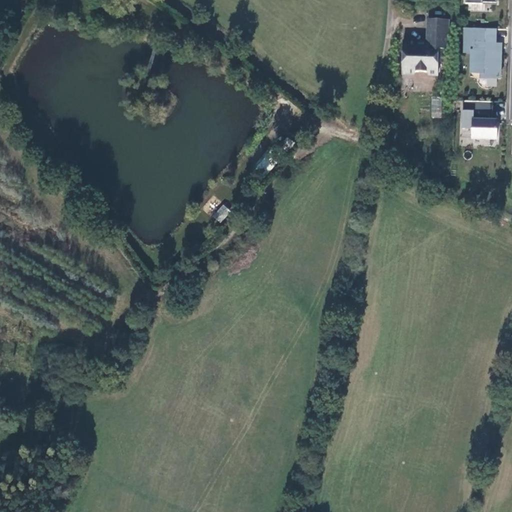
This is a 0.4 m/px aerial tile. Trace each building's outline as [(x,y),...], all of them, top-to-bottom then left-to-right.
[(429,19),(429,42),(429,45),(424,45),(422,42),(404,41),(403,75),(414,76),(418,72),(427,72),(430,75),(439,75),(439,62),(440,48),(444,48),(445,19),(429,19)] [(496,29),(470,28),(469,35),(466,35),(465,53),(475,53),(475,64),(472,64),(472,73),(487,73),(487,78),(500,79),(501,63),(497,63),(498,44),(495,44),(496,29)] [(431,118),(441,118),(442,98),(431,98),(431,118)] [(493,101),(464,100),(463,128),(473,128),(472,138),(497,139),(497,120),(493,120),(489,119),(489,115),(493,112),(493,101)] [(267,175),(277,158),(266,152),(256,169),(267,175)] [(225,207),(215,218),(222,224),(232,214),(225,207)]
